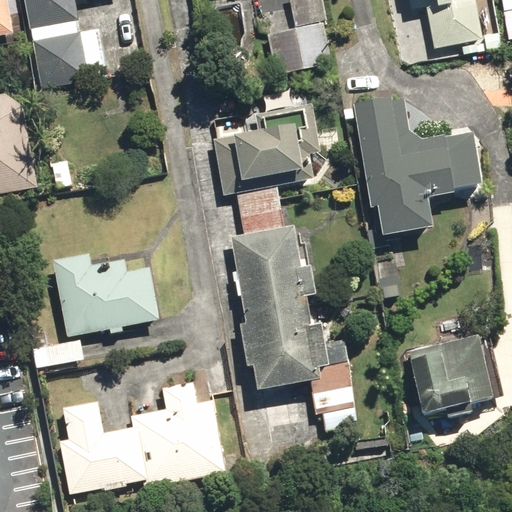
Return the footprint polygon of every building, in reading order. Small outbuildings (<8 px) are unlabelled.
[(0,0),(0,36),(15,33),(7,0),(0,0)] [(24,0),(29,30),(79,22),(75,1),(80,0),(24,0)] [(333,64),(323,0),(289,0),(296,30),(265,37),(274,77),(333,64)] [(487,39),(477,0),(407,0),(412,20),(424,17),(433,52),(487,39)] [(84,32),(34,41),(43,88),(92,79),(84,32)] [(8,93),(0,94),(0,197),(43,190),(30,112),(8,93)] [(404,98),(354,101),(370,210),(379,208),(383,239),(433,231),(428,201),(483,193),(474,135),(423,143),(409,133),(404,98)] [(321,157),(311,105),(250,118),(253,132),(214,140),(226,199),(313,181),(309,159),(321,157)] [(68,163),(51,166),(56,192),(73,189),(68,163)] [(309,228),(233,239),(246,324),(239,325),(245,369),(252,368),(256,394),(319,385),(322,385),(320,371),(328,370),(324,344),(321,324),(314,325),(311,303),(320,301),(309,228)] [(96,253),(55,260),(68,337),(161,320),(151,266),(127,271),(125,261),(98,266),(96,253)] [(497,409),(479,336),(408,353),(422,416),(466,406),(468,415),(497,409)] [(328,370),(349,367),(345,341),(324,344),(328,370)] [(89,342),(37,350),(41,371),(92,363),(89,342)] [(321,395),(352,391),(349,367),(328,370),(320,371),(322,385),(319,385),(321,395)] [(100,403),(62,410),(68,443),(62,444),(72,498),(144,485),(146,492),(226,477),(212,403),(198,406),(193,382),(161,388),(165,412),(132,418),(134,430),(106,436),(100,403)] [(323,417),(355,412),(352,391),(321,395),(309,397),(313,419),(323,417)] [(355,412),(323,417),(326,435),(350,431),(349,425),(357,423),(355,412)]
